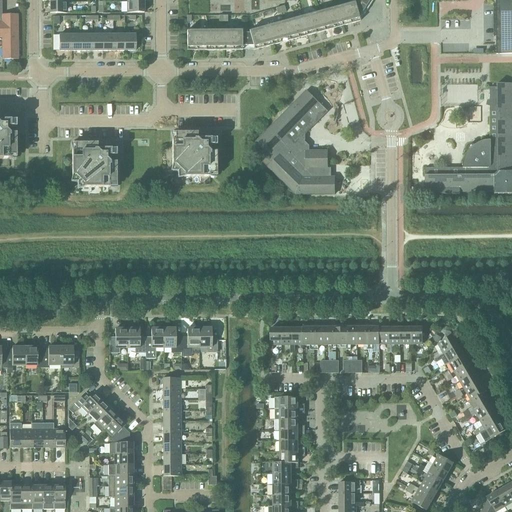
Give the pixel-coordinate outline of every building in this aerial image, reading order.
[(17,14),(1,15),(1,0),(0,0),(0,47),(1,47),(2,60),(18,59),(17,14)] [(359,21),(373,0),(353,0),(354,2),(248,31),(249,33),(241,33),(241,30),(186,31),(186,50),(186,51),(253,50),(359,21)] [(511,0),(495,0),(496,54),(511,54),(511,0)] [(49,13),(52,13),(66,13),(66,2),(49,2),(49,13)] [(126,13),(143,13),(143,2),(126,2),(126,13)] [(277,14),(285,12),(284,6),(275,8),(277,14)] [(69,51),(69,35),(58,35),(58,51),(69,51)] [(80,51),(80,35),(69,35),(69,51),(80,51)] [(91,51),(91,35),(80,35),(80,51),(91,51)] [(102,51),(102,35),(91,35),(91,51),(102,51)] [(113,51),(113,35),(102,35),(102,51),(113,51)] [(124,51),(124,35),(113,35),(113,51),(124,51)] [(124,35),(124,51),(135,51),(135,35),(124,35)] [(431,168),(426,168),(426,192),(440,192),(440,194),(459,194),(459,192),(471,192),(471,190),(482,190),(483,192),(494,192),(494,194),(511,193),(511,160),(511,148),(511,136),(511,131),(511,130),(511,107),(511,96),(511,95),(511,83),(508,83),(497,83),(497,88),(489,88),(490,125),(490,140),(484,141),(479,142),(475,145),(473,146),(472,145),(469,145),(468,146),(467,148),(467,150),(468,152),(467,153),(464,158),(463,163),(463,168),(450,168),(431,168)] [(327,168),(327,160),(327,151),(309,151),(309,146),(307,144),(301,144),(300,144),(298,142),(327,112),(306,91),(255,142),(267,154),(265,156),(265,158),(271,164),(267,167),(295,195),(334,195),(334,177),(331,177),(331,173),(329,172),(329,168),(327,168)] [(15,156),(15,134),(9,134),(9,127),(15,127),(15,121),(8,121),(8,116),(0,116),(0,158),(9,159),(9,158),(11,156),(15,156)] [(216,174),(216,152),(210,152),(210,145),(216,145),(215,138),(208,138),(208,134),(196,134),(196,133),(174,133),(174,138),(172,140),(171,140),(171,165),(174,165),(183,174),(183,177),(209,177),(209,176),(211,174),(216,174)] [(96,145),(96,143),(74,143),(74,148),(72,150),(71,150),(71,176),(74,176),(83,185),(83,187),(109,187),(111,185),(116,185),(116,162),(110,162),(110,156),(116,156),(116,149),(109,149),(109,145),(96,145)] [(379,345),(379,344),(379,328),(379,327),(346,327),(336,328),(302,328),(302,329),(303,345),(303,346),(310,346),(310,350),(318,350),(318,346),(332,346),(332,350),(336,350),(336,346),(346,346),(346,350),(350,350),(350,345),(364,345),(364,350),(372,350),(372,345),(379,345)] [(163,329),(163,348),(171,348),(171,353),(181,353),(181,340),(175,340),(175,328),(163,329)] [(191,357),(191,353),(191,348),(199,348),(199,328),(187,328),(187,340),(181,340),(181,353),(181,357),(191,357)] [(199,328),(199,348),(207,348),(207,353),(217,353),(217,340),(211,340),(211,328),(199,328)] [(389,344),(389,328),(379,328),(379,344),(387,344),(389,344)] [(400,344),(400,328),(389,328),(389,344),(387,344),(387,349),(391,349),(391,344),(400,344)] [(411,344),(411,328),(400,328),(400,344),(409,344),(411,344)] [(411,328),(411,344),(409,344),(409,348),(413,348),(413,344),(422,344),(422,328),(411,328)] [(127,349),(127,329),(115,329),(115,341),(109,340),(109,354),(119,354),(119,349),(127,349)] [(127,329),(127,349),(135,349),(135,353),(145,353),(145,340),(139,340),(139,329),(127,329)] [(163,348),(163,329),(151,329),(151,340),(145,340),(145,353),(145,359),(155,359),(155,348),(163,348)] [(282,345),(282,329),(270,329),(270,346),(269,346),(269,350),(273,350),(273,345),(282,345)] [(293,345),(292,329),(282,329),(282,345),(290,345),(291,350),(295,350),(295,345),(293,345)] [(303,345),(302,329),(292,329),(293,345),(295,345),(303,345)] [(443,354),(458,345),(452,336),(437,345),(443,354)] [(458,345),(443,354),(448,363),(463,355),(458,345)] [(13,374),(13,369),(13,366),(25,366),(24,347),(12,347),(12,352),(6,352),(7,369),(7,374),(13,374)] [(24,347),(25,366),(37,366),(37,368),(43,368),(42,352),(37,352),(37,347),(24,347)] [(60,366),(60,347),(48,347),(48,352),(42,352),(43,368),(49,368),(49,366),(60,366)] [(60,347),(60,366),(72,366),(73,372),(79,372),(79,352),(73,352),(73,347),(60,347)] [(463,355),(448,363),(454,373),(469,364),(463,355)] [(469,364),(454,373),(459,382),(474,373),(469,364)] [(474,373),(459,382),(465,391),(480,382),(474,373)] [(162,390),(180,390),(180,379),(162,379),(162,390)] [(480,382),(465,391),(470,400),(483,393),(485,392),(480,382)] [(180,390),(162,390),(162,401),(180,401),(180,390)] [(86,392),(74,404),(79,409),(81,407),(88,414),(101,401),(93,393),(90,397),(86,392)] [(454,403),(458,400),(464,397),(461,393),(456,396),(452,399),(454,403)] [(465,417),(489,403),(483,393),(470,400),(468,402),(471,408),(463,413),(465,417)] [(275,409),(304,409),(304,404),(298,404),(298,398),(275,398),(275,409)] [(101,401),(88,414),(96,422),(109,409),(101,401)] [(180,401),(162,401),(162,412),(180,411),(180,401)] [(479,421),(494,412),(489,403),(465,417),(467,420),(476,415),(479,421)] [(104,430),(117,416),(109,409),(96,422),(104,430)] [(275,420),(280,420),(298,420),(298,414),(305,414),(304,409),(275,409),(275,420)] [(180,411),(162,412),(163,422),(180,422),(180,411)] [(485,430),(500,421),(494,412),(479,421),(485,430)] [(110,441),(129,433),(123,427),(125,424),(117,416),(104,430),(111,437),(110,439),(110,441)] [(280,431),(305,431),(305,426),(298,426),(298,420),(280,420),(280,431)] [(500,421),(485,430),(490,440),(505,431),(500,421)] [(180,422),(163,422),(163,433),(181,433),(180,422)] [(9,424),(9,430),(10,449),(21,448),(21,430),(21,424),(9,424)] [(32,430),(32,448),(43,448),(42,424),(32,424),(32,430)] [(42,424),(43,448),(53,448),(53,430),(54,430),(54,424),(42,424)] [(32,448),(32,430),(21,430),(21,448),(32,448)] [(65,430),(54,430),(53,430),(53,448),(65,448),(65,430)] [(305,431),(280,431),(280,441),(298,441),(298,436),(305,436),(305,431)] [(80,439),(87,446),(93,441),(85,433),(84,434),(80,439)] [(109,455),(114,455),(133,454),(133,443),(129,443),(129,433),(110,441),(111,444),(109,444),(109,455)] [(181,433),(163,433),(163,444),(181,444),(181,433)] [(280,452),(305,452),(305,448),(298,448),(298,441),(280,441),(280,452)] [(181,444),(163,444),(163,455),(181,455),(181,444)] [(305,452),(280,452),(280,463),(298,464),(298,457),(305,457),(305,452)] [(114,455),(114,465),(133,465),(133,454),(114,455)] [(181,455),(163,455),(163,466),(181,466),(181,455)] [(433,465),(448,473),(453,464),(438,455),(433,465)] [(273,474),(291,474),(291,469),(298,468),(298,464),(280,463),(273,463),(273,474)] [(108,476),(133,476),(133,465),(114,465),(108,465),(108,476)] [(427,474),(443,483),(448,473),(433,465),(427,474)] [(163,477),(171,477),(181,477),(181,466),(163,466),(163,477)] [(273,485),(298,485),(298,480),(291,480),(291,474),(273,474),(273,485)] [(422,483),(437,492),(443,483),(427,474),(422,483)] [(133,476),(108,476),(108,487),(133,487),(133,476)] [(171,477),(163,477),(163,490),(171,490),(171,477)] [(208,477),(208,486),(216,486),(216,477),(208,477)] [(355,486),(360,486),(360,481),(355,481),(355,483),(339,483),(339,494),(355,494),(355,486)] [(10,487),(11,487),(11,483),(0,482),(0,501),(10,501),(10,487)] [(417,493),(432,501),(437,492),(422,483),(417,493)] [(298,485),(273,485),(273,496),(292,496),(291,490),(298,490),(298,485)] [(21,487),(21,505),(32,505),(32,486),(21,487)] [(32,486),(32,505),(43,505),(43,486),(32,486)] [(43,486),(43,505),(54,505),(54,486),(43,486)] [(54,486),(54,505),(65,505),(65,486),(54,486)] [(10,501),(10,505),(21,505),(21,487),(11,487),(10,487),(10,501)] [(133,487),(108,487),(108,498),(114,498),(133,498),(133,487)] [(511,502),(511,498),(505,487),(496,492),(504,507),(511,502)] [(504,507),(496,492),(486,498),(488,500),(481,511),(482,511),(495,511),(496,511),(504,507)] [(432,501),(417,493),(411,502),(426,511),(432,501)] [(339,505),(355,505),(355,507),(360,507),(360,503),(355,503),(355,494),(339,494),(339,505)] [(292,496),(273,496),(273,507),(298,507),(298,502),(292,502),(292,496)] [(115,508),(133,508),(133,498),(114,498),(115,508)]
